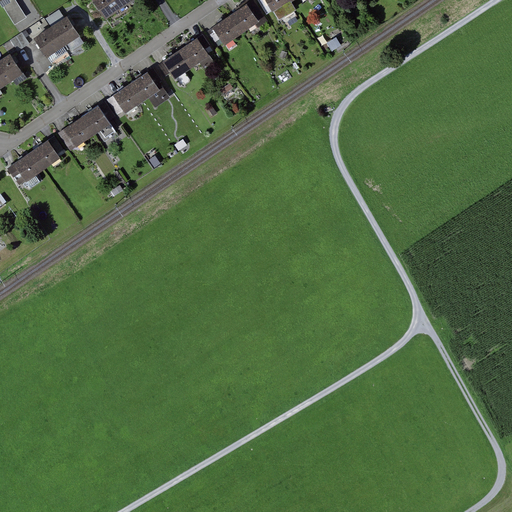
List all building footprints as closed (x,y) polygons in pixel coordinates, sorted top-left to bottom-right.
[(140,0),(96,0),(110,20),(140,0)] [(295,0),(264,0),(273,13),(295,0)] [(264,21),(252,3),(215,28),(227,46),(264,21)] [(81,38),(68,18),(35,39),(49,59),(81,38)] [(17,50),(29,46),(24,33),(12,38),(17,50)] [(215,55),(203,37),(166,62),(178,80),(215,55)] [(338,37),(328,41),(332,51),(342,46),(338,37)] [(0,93),(25,77),(12,56),(0,64),(0,93)] [(166,88),(154,71),(117,96),(129,114),(166,88)] [(117,122),(105,104),(68,130),(80,148),(117,122)] [(68,156),(56,138),(19,163),(32,181),(68,156)]
